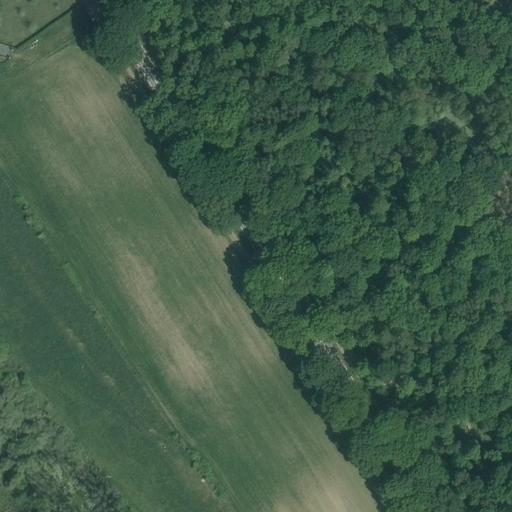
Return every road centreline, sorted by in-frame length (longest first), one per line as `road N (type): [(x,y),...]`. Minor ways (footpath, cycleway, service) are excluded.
road 1 (primary): [(429,511),(103,0)]
road 2 (unknown): [(217,0),(239,29),(297,58),(320,112)]
